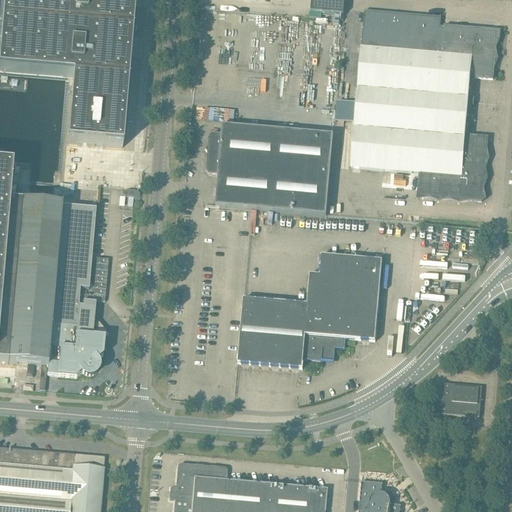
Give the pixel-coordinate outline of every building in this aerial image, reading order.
[(68,144),(122,149),(134,0),(4,0),(0,49),(0,71),(73,79),(68,144)] [(268,0),(312,0),(311,13),(344,16),(345,0),(256,0),(269,1),(268,0)] [(487,139),(465,137),(468,108),(474,107),(474,99),(469,98),(470,78),(493,80),(494,69),(489,69),(490,49),(495,50),(497,32),(447,28),(447,27),(444,27),(444,29),(440,29),(441,18),(364,12),(351,169),(421,175),(419,197),(482,202),(487,139)] [(333,137),(223,127),(222,137),(213,136),(209,139),(206,173),(209,177),(218,177),(216,207),(297,214),(326,217),(333,137)] [(0,363),(48,368),(47,377),(48,377),(58,378),(76,379),(83,374),(84,376),(86,377),(89,377),(91,377),(93,376),(95,375),(97,373),(98,370),(98,368),(98,365),(96,363),(103,358),(105,331),(99,323),(94,322),(96,304),(95,304),(83,303),(83,301),(105,303),(105,298),(109,260),(96,259),(93,296),(80,295),(80,290),(89,290),(96,210),(62,207),(58,207),(51,206),(29,204),(22,203),(21,204),(10,203),(13,167),(0,166),(0,363)] [(24,188),(17,192),(21,198),(28,194),(24,188)] [(382,262),(322,257),(320,277),(310,276),(307,306),(243,300),(238,365),(302,370),(303,360),(323,362),(324,356),(334,357),(334,349),(344,350),(345,340),(375,343),(382,262)] [(482,389),(441,385),(439,415),(479,419),(482,389)] [(0,511),(99,511),(103,470),(104,459),(104,460),(24,453),(24,455),(14,454),(14,452),(10,451),(10,449),(9,449),(9,451),(0,450),(0,511)] [(224,469),(181,465),(180,466),(178,467),(177,469),(176,489),(173,489),(171,489),(170,490),(170,491),(169,499),(170,500),(170,501),(172,501),(174,502),(173,511),(324,511),(327,491),(227,482),(227,473),(227,471),(226,470),(224,469)] [(362,483),(359,511),(400,511),(401,507),(391,506),(391,505),(391,504),(390,503),(390,502),(390,501),(394,499),(389,493),(386,497),(385,496),(384,495),(383,495),(382,495),(383,485),(362,483)]
